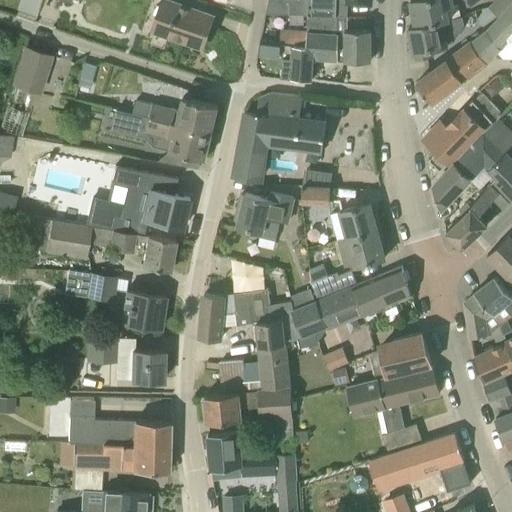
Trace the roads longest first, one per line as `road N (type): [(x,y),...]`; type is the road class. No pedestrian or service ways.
road 1 (residential): [(199,511),(191,298),(241,93)]
road 2 (residential): [(0,16),(241,93)]
road 3 (residential): [(511,497),(435,292)]
road 4 (residential): [(435,292),(393,94)]
road 5 (residential): [(241,93),(259,84),(393,94)]
